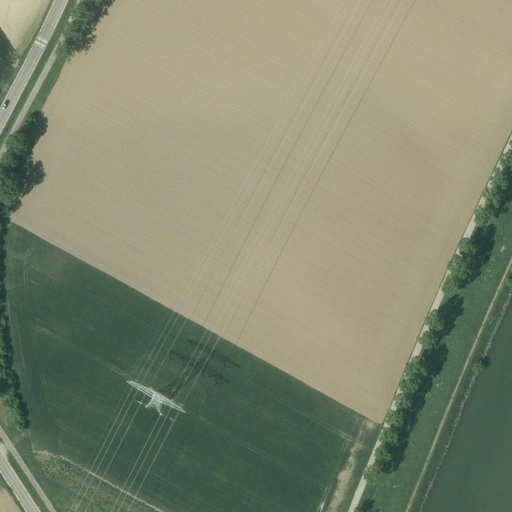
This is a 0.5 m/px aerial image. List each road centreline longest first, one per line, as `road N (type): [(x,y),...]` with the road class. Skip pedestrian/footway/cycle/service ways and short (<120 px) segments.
road 1 (unclassified): [(353,511),(511,145)]
road 2 (tertiary): [(0,121),(62,0)]
